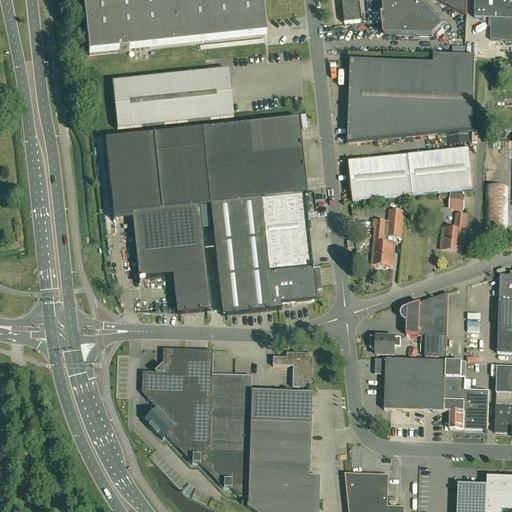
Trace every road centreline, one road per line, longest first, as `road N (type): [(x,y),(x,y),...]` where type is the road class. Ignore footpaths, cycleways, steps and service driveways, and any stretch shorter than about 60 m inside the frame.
road 1 (primary): [(5,0),(26,106),(50,322)]
road 2 (primary): [(70,323),(32,0)]
road 3 (unclassified): [(346,317),(312,0)]
road 4 (unclassified): [(511,454),(371,443),(357,418),(346,317)]
road 5 (unclassified): [(346,317),(266,336),(135,331)]
road 6 (primary): [(146,511),(101,434),(72,337)]
road 7 (primary): [(51,338),(74,428),(119,511)]
road 8 (unclassified): [(346,317),(511,258)]
